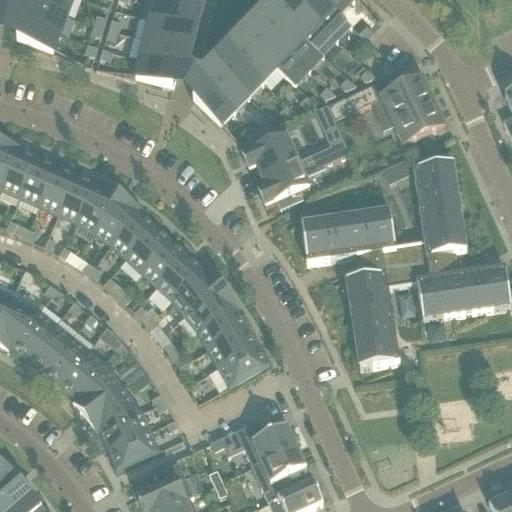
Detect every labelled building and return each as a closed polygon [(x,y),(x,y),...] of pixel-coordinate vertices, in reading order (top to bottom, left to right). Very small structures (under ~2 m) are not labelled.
[(67,20),(74,1),(71,0),(28,0),(27,4),(26,3),(25,5),(29,6),(67,20)] [(127,8),(129,0),(119,0),(117,5),(127,8)] [(200,0),(156,0),(155,5),(196,15),(196,16),(198,16),(198,15),(197,14),(200,0)] [(275,12),(273,13),(275,15),(275,14),(314,52),(317,55),(331,40),(329,38),(328,37),(289,0),(275,13),(275,12)] [(289,0),(328,37),(329,38),(331,40),(346,25),(343,23),(339,19),(331,11),(330,11),(319,0),(289,0)] [(354,4),(349,0),(319,0),(330,11),(331,11),(339,19),(354,4)] [(196,16),(196,15),(155,5),(150,25),(191,35),(191,36),(193,36),(193,34),(192,34),(196,16)] [(59,39),(67,20),(29,6),(22,23),(21,23),(20,25),(24,26),(59,39)] [(275,14),(275,15),(261,27),(260,27),(259,28),(261,29),(300,66),(314,52),(275,14)] [(103,33),(106,23),(96,20),(93,30),(103,33)] [(118,38),(121,28),(111,25),(108,35),(118,38)] [(191,36),(191,35),(150,25),(145,45),(184,54),(184,55),(188,56),(188,54),(187,54),(191,36)] [(52,59),(59,39),(24,26),(16,45),(37,53),(52,59)] [(261,29),(247,42),(246,41),(245,42),(247,44),(277,73),(285,81),(300,66),(261,29)] [(100,42),(103,33),(93,30),(90,39),(100,42)] [(366,45),(373,38),(366,31),(359,38),(366,45)] [(115,47),(118,38),(108,35),(105,44),(115,47)] [(263,88),(277,73),(247,44),(233,57),(232,56),(231,57),(232,59),(233,58),(263,88)] [(180,73),(184,55),(184,54),(145,45),(140,64),(177,74),(181,75),(181,73),(180,73)] [(93,62),(96,52),(87,49),(84,59),(93,62)] [(109,67),(112,57),(102,54),(99,64),(109,67)] [(249,102),(263,88),(233,58),(232,59),(218,71),(217,72),(220,75),(220,74),(249,102)] [(177,74),(140,64),(135,85),(151,89),(172,94),(177,74)] [(385,78),(395,74),(387,65),(380,72),(385,78)] [(234,117),(249,102),(220,74),(220,75),(206,87),(205,87),(204,88),(207,91),(207,90),(234,117)] [(365,87),(375,83),(366,74),(359,81),(365,87)] [(345,96),(355,92),(346,83),(339,90),(345,96)] [(422,84),(381,103),(403,151),(444,132),(422,84)] [(219,132),(234,117),(207,90),(207,91),(192,105),(208,121),(219,132)] [(328,111),(335,126),(377,106),(371,91),(328,111)] [(325,105),(335,100),(326,92),(319,99),(325,105)] [(511,97),(504,101),(511,118),(511,121),(503,126),(511,146),(511,97)] [(305,114),(315,109),(306,101),(299,108),(305,114)] [(285,123),(295,118),(286,110),(279,117),(285,123)] [(259,141),(269,136),(260,128),(253,135),(259,141)] [(259,141),(253,135),(251,132),(244,140),(249,145),(259,141)] [(336,132),(324,138),(330,152),(343,147),(336,132)] [(254,156),(242,161),(249,176),(256,173),(261,183),(297,167),(286,142),(275,147),(272,139),(251,149),(254,156)] [(13,150),(2,147),(0,146),(0,192),(2,193),(17,158),(19,151),(19,150),(19,151),(13,149),(13,150)] [(330,152),(317,158),(318,159),(323,170),(321,170),(322,172),(323,171),(349,160),(343,147),(330,152)] [(18,158),(20,151),(20,150),(19,151),(17,158),(2,193),(21,201),(36,166),(18,158)] [(266,195),(258,198),(265,212),(277,207),(280,215),(301,205),(298,198),(309,193),(305,184),(304,183),(303,180),(322,172),(321,170),(323,170),(318,159),(317,158),(297,167),(261,183),(266,195)] [(404,165),(382,175),(388,189),(396,186),(398,191),(413,185),(410,179),(404,165)] [(40,210),(55,175),(36,166),(21,201),(40,210)] [(456,280),(455,274),(460,273),(459,264),(454,265),(453,259),(466,257),(462,235),(459,216),(460,216),(455,186),(452,168),(438,170),(412,174),(416,196),(418,213),(423,248),(395,253),(391,230),(389,217),(368,220),(319,227),(301,230),(303,243),(307,270),(329,266),(355,262),(356,268),(351,269),(353,278),(358,277),(359,283),(346,285),(349,307),(352,326),(356,356),(357,356),(359,374),(372,372),(399,368),(396,346),(395,346),(393,329),(388,294),(416,289),(420,312),(422,325),(443,322),(492,315),(510,312),(508,299),(505,272),(482,276),(456,280)] [(59,218),(74,183),(55,175),(40,210),(59,218)] [(97,185),(93,191),(74,183),(59,218),(78,227),(93,191),(97,185)] [(97,186),(98,185),(97,185),(93,191),(78,227),(95,238),(119,200),(103,190),(103,189),(97,186)] [(136,211),(126,205),(119,200),(95,238),(112,249),(138,220),(142,214),(141,214),(136,211)] [(139,221),(143,214),(142,214),(138,220),(112,249),(127,263),(153,234),(139,221)] [(13,238),(17,229),(9,226),(6,235),(13,238)] [(143,277),(169,248),(153,234),(127,263),(143,277)] [(32,247),(36,238),(29,235),(25,243),(32,247)] [(51,255),(55,246),(48,243),(44,252),(51,255)] [(158,291),(184,262),(169,248),(143,277),(158,291)] [(65,264),(70,256),(64,252),(58,260),(65,264)] [(205,270),(199,275),(184,262),(158,291),(174,305),(200,275),(205,271),(205,270)] [(89,281),(95,272),(88,268),(82,276),(89,281)] [(205,272),(206,271),(205,271),(200,275),(174,305),(187,320),(222,292),(209,277),(205,272)] [(96,285),(101,277),(95,272),(89,281),(96,285)] [(109,295),(116,288),(110,283),(103,290),(109,295)] [(50,303),(56,295),(49,290),(44,298),(50,303)] [(0,328),(10,308),(14,298),(0,291),(0,328)] [(234,307),(227,299),(222,292),(187,320),(200,336),(233,317),(239,312),(238,312),(234,307)] [(57,307),(63,299),(56,295),(50,303),(57,307)] [(125,309),(131,302),(125,297),(119,304),(125,309)] [(10,308),(0,328),(0,344),(2,345),(0,348),(0,351),(6,355),(9,356),(9,357),(10,357),(13,350),(37,320),(43,312),(14,298),(10,308)] [(74,320),(80,312),(74,307),(68,315),(74,320)] [(140,323),(146,316),(141,310),(134,318),(140,323)] [(239,312),(233,317),(200,336),(210,354),(244,335),(234,318),(240,313),(239,312)] [(29,363),(53,333),(37,320),(13,350),(29,363)] [(90,332),(96,325),(90,320),(84,327),(90,332)] [(150,336),(158,330),(153,324),(145,330),(150,336)] [(45,376),(69,346),(53,333),(29,363),(45,376)] [(106,345),(112,338),(106,333),(100,340),(106,345)] [(220,372),(254,353),(244,335),(210,354),(220,372)] [(61,389),(85,359),(69,346),(45,376),(61,389)] [(168,359),(176,353),(171,347),(163,353),(168,359)] [(120,362),(127,355),(122,349),(115,355),(120,362)] [(173,366),(180,360),(176,353),(168,359),(173,366)] [(268,369),(264,371),(254,353),(220,372),(231,390),(226,393),(227,394),(270,369),(269,368),(268,368),(268,369)] [(78,402),(102,372),(85,359),(61,389),(77,402),(71,406),(71,407),(78,402)] [(182,380),(191,375),(187,368),(178,373),(182,380)] [(120,395),(102,372),(78,402),(71,407),(72,407),(73,407),(74,409),(75,409),(85,422),(120,395)] [(193,398),(201,393),(197,386),(188,391),(193,398)] [(138,419),(120,395),(85,422),(95,435),(97,438),(96,438),(96,439),(103,434),(138,419)] [(155,411),(163,407),(159,400),(151,405),(155,411)] [(159,418),(167,414),(163,407),(155,411),(159,418)] [(111,453),(146,438),(138,419),(103,434),(96,439),(97,440),(103,435),(111,453)] [(168,437),(177,433),(174,426),(165,429),(168,437)] [(252,473),(296,453),(286,431),(266,441),(260,426),(235,437),(252,473)] [(159,455),(154,457),(146,438),(111,453),(119,472),(115,474),(114,474),(114,476),(159,456),(159,455)] [(220,444),(210,449),(214,457),(223,453),(220,444)] [(292,496),(286,483),(306,474),(296,453),(252,473),(268,508),(292,497),(292,496)] [(142,511),(169,511),(193,501),(178,468),(153,480),(159,492),(138,502),(142,511)] [(0,471),(0,498),(14,483),(13,482),(0,471)] [(222,488),(217,477),(210,480),(215,491),(222,488)] [(29,500),(15,484),(14,483),(0,498),(0,511),(16,511),(31,500),(30,500),(29,500)] [(315,511),(322,509),(312,487),(292,496),(292,497),(268,508),(269,511),(315,511)] [(227,499),(222,488),(215,491),(220,502),(227,499)] [(39,511),(30,501),(31,501),(31,500),(16,511),(39,511)] [(511,511),(511,506),(509,500),(488,510),(489,511),(511,511)] [(193,511),(190,504),(193,502),(193,501),(169,511),(193,511)]
